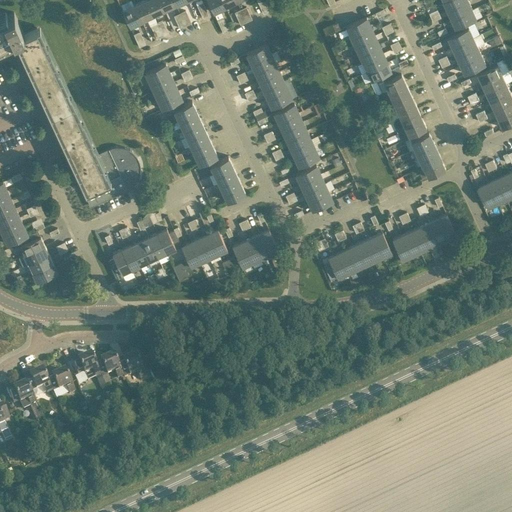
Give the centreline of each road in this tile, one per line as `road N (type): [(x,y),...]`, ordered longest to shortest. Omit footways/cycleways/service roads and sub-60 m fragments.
road 1 (primary): [(117,511),(511,327)]
road 2 (unclassified): [(493,247),(368,300),(292,308)]
road 3 (residential): [(206,54),(267,192),(295,232)]
road 4 (unclassified): [(292,308),(113,314)]
road 5 (residential): [(465,156),(395,0)]
road 6 (residential): [(77,230),(189,182)]
